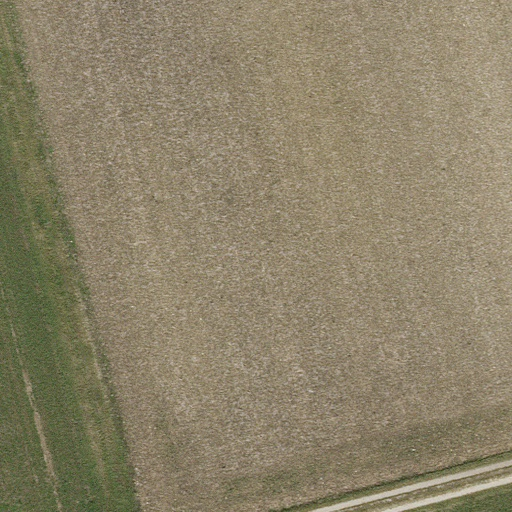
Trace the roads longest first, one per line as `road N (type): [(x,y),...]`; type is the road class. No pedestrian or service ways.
road 1 (track): [(0,26),(133,511)]
road 2 (track): [(357,511),(511,472)]
